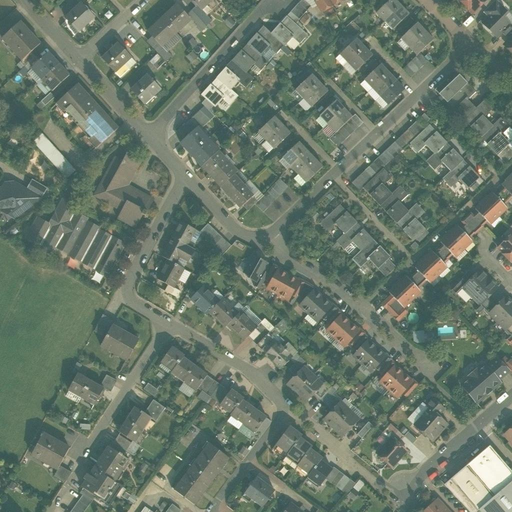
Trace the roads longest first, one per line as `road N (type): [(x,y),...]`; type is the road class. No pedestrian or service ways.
road 1 (residential): [(472,43),(262,244)]
road 2 (residential): [(511,396),(400,490),(371,479),(287,407)]
road 3 (residential): [(168,323),(50,511)]
road 4 (residential): [(262,244),(342,290),(426,370)]
road 5 (residential): [(148,137),(270,0)]
road 6 (residential): [(168,323),(132,303),(127,285),(187,179)]
road 7 (residential): [(287,407),(243,367),(168,323)]
